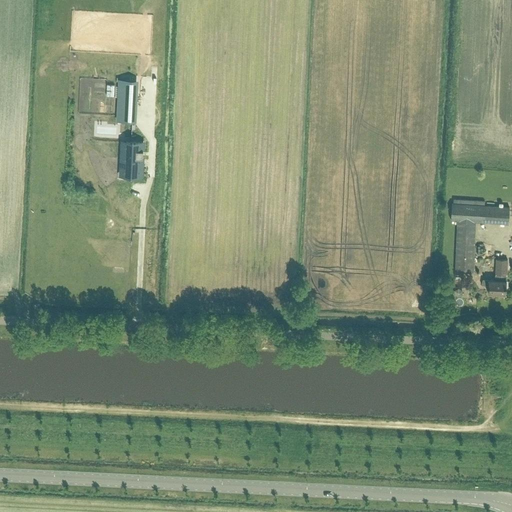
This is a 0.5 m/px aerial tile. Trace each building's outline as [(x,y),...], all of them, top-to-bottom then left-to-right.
[(68,73),(51,72),(50,100),(67,101),(68,73)] [(136,81),(120,80),(118,120),(134,121),(136,81)] [(124,175),(141,176),(143,141),(126,140),(126,151),(122,151),(121,164),(125,164),(124,175)] [(508,207),(484,205),(485,200),(453,198),(452,203),(451,220),(457,220),(454,271),(472,272),(475,222),(507,223),(508,207)] [(488,285),(488,293),(505,294),(506,280),(505,280),(505,274),(506,274),(507,259),(496,259),(495,280),(488,279),(482,279),(481,285),(488,285)]
